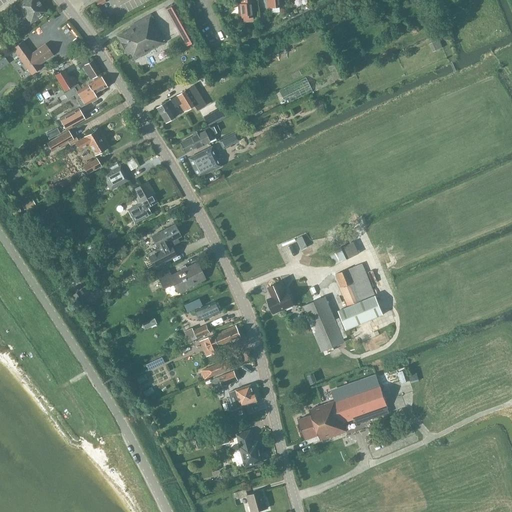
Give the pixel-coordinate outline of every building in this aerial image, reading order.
[(23,0),(17,5),(30,23),(46,12),(37,0),(23,0)] [(254,14),(252,0),(239,0),(240,3),(238,3),(239,15),(254,14)] [(378,0),(382,8),(394,3),(393,0),(378,0)] [(166,8),(186,46),(196,41),(176,3),(166,8)] [(130,28),(116,36),(127,55),(130,53),(133,60),(136,58),(146,52),(166,41),(150,14),(128,26),(130,28)] [(13,49),(31,74),(41,66),(40,64),(53,54),(46,44),(32,54),(23,41),(13,49)] [(77,65),(80,69),(83,68),(90,79),(100,72),(92,60),(88,63),(86,59),(77,65)] [(64,70),(55,76),(65,93),(74,87),(77,91),(81,89),(77,83),(73,85),(64,70)] [(81,89),(77,91),(79,96),(81,100),(78,102),(81,107),(96,98),(94,94),(106,87),(101,77),(81,89)] [(185,90),(157,108),(166,123),(179,115),(175,108),(180,105),(184,112),(194,106),(197,110),(206,105),(194,85),(185,90)] [(219,108),(203,117),(207,126),(209,125),(224,117),(219,108)] [(79,109),(60,119),(65,130),(85,119),(79,109)] [(215,138),(213,133),(211,128),(210,128),(209,125),(207,126),(202,129),(203,131),(180,142),(185,153),(215,138)] [(210,128),(211,128),(213,133),(219,130),(216,125),(210,128)] [(70,146),(75,143),(79,151),(89,145),(95,156),(106,150),(95,130),(84,137),(84,138),(78,141),(76,137),(73,139),(73,140),(68,143),(70,146)] [(51,153),(68,143),(73,140),(73,139),(68,131),(46,144),(51,153)] [(236,132),(219,140),(223,148),(240,139),(236,132)] [(210,147),(188,158),(197,178),(213,170),(220,167),(210,147)] [(67,171),(71,167),(62,157),(58,161),(67,171)] [(82,168),(86,175),(101,166),(97,159),(82,168)] [(128,180),(120,166),(103,176),(110,190),(128,180)] [(128,210),(130,213),(123,217),(126,223),(133,219),(135,223),(150,214),(147,208),(157,203),(152,195),(152,196),(145,184),(133,190),(141,203),(128,210)] [(33,200),(22,205),(25,211),(35,206),(36,205),(33,200)] [(11,211),(14,216),(21,212),(18,207),(11,211)] [(151,237),(157,248),(146,254),(153,267),(177,255),(171,245),(178,241),(177,239),(181,237),(174,224),(151,237)] [(359,227),(351,230),(355,240),(343,245),(348,256),(368,248),(359,227)] [(331,251),(337,263),(348,258),(343,246),(331,251)] [(155,274),(162,288),(173,282),(179,293),(203,280),(195,264),(171,277),(167,268),(155,274)] [(336,275),(348,306),(338,310),(341,317),(346,329),(383,314),(375,295),(363,264),(336,275)] [(268,300),(274,314),(294,306),(288,291),(285,293),(281,283),(268,288),(272,298),(268,300)] [(81,290),(72,296),(79,307),(88,301),(81,290)] [(326,297),(303,307),(313,330),(322,352),(345,343),(326,297)] [(197,311),(201,320),(206,318),(207,320),(212,317),(212,316),(220,312),(216,302),(197,311)] [(194,331),(198,339),(210,333),(206,325),(194,331)] [(218,346),(240,337),(236,326),(204,340),(210,355),(220,351),(218,346)] [(185,331),(189,341),(197,338),(192,328),(185,331)] [(228,360),(202,371),(205,379),(232,368),(228,360)] [(152,362),(147,364),(150,370),(155,368),(152,362)] [(235,371),(219,377),(223,387),(239,381),(235,371)] [(415,372),(408,374),(410,382),(417,380),(415,372)] [(311,415),(299,419),(306,439),(319,435),(321,440),(346,431),(343,423),(355,419),(357,424),(389,413),(387,407),(388,407),(380,384),(379,385),(376,375),(331,391),(335,401),(309,410),(311,415)] [(317,382),(315,375),(308,377),(311,384),(317,382)] [(228,398),(232,411),(241,407),(242,408),(257,404),(256,401),(257,401),(254,389),(252,389),(251,385),(229,392),(230,397),(228,398)] [(211,433),(215,445),(229,441),(226,429),(211,433)] [(237,434),(241,447),(240,447),(246,466),(263,461),(258,442),(253,443),(250,431),(237,434)] [(247,498),(251,511),(258,511),(268,509),(262,490),(247,495),(245,489),(233,492),(235,501),(247,498)]
